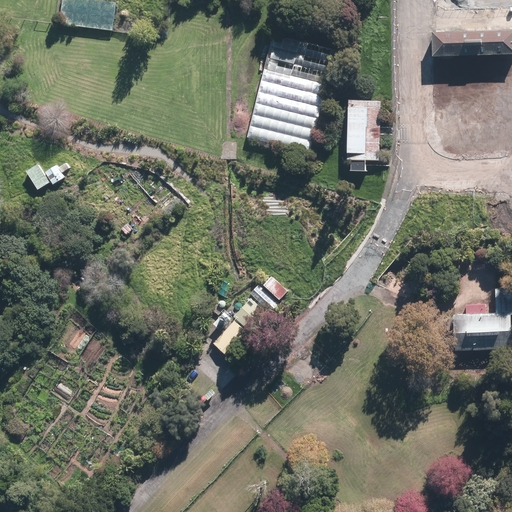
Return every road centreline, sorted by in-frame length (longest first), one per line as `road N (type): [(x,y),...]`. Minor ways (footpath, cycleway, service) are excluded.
road 1 (residential): [(416,174),(403,216),(359,273),(130,511)]
road 2 (residential): [(410,0),(416,174)]
